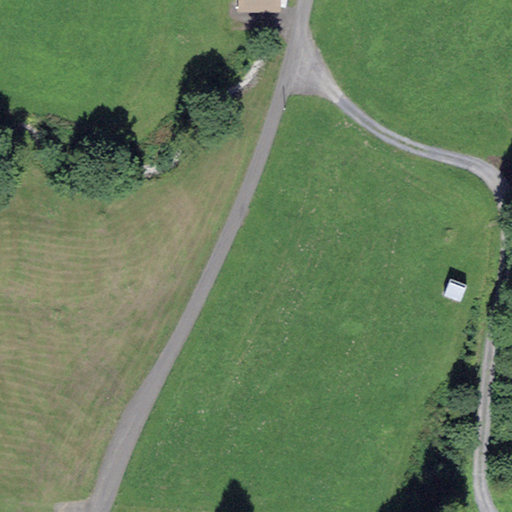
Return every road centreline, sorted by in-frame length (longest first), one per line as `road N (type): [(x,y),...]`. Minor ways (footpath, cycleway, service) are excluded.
road 1 (track): [(293,58),(388,138),(484,170),(505,202),(482,412),(485,491),(496,511)]
road 2 (track): [(306,0),(293,58),(231,225),(135,407),(97,511)]
